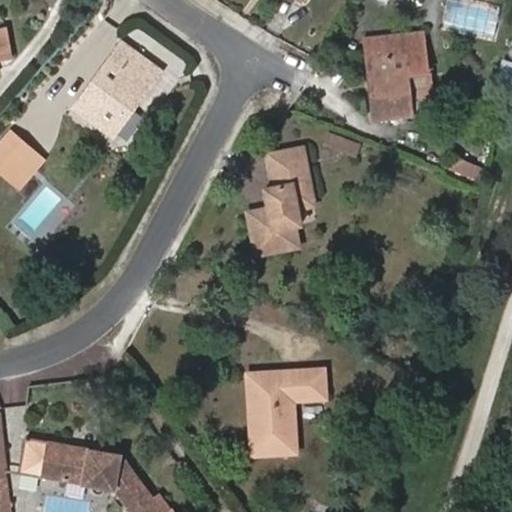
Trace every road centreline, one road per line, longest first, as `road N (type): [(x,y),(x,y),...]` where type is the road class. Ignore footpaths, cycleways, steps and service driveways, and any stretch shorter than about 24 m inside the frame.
road 1 (residential): [(0,365),(72,342),(127,295),(255,59)]
road 2 (track): [(445,511),(511,312)]
road 3 (unknown): [(370,96),(304,61),(233,43)]
